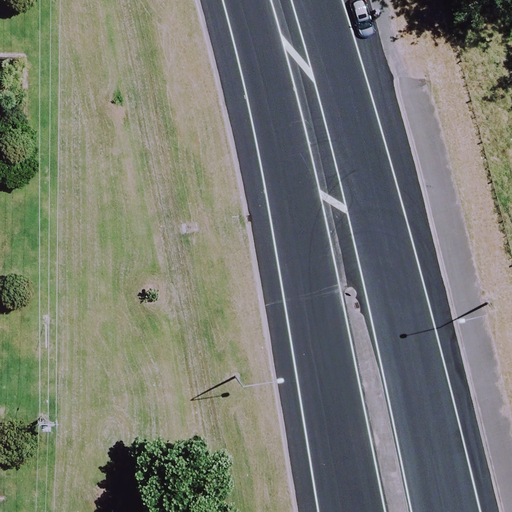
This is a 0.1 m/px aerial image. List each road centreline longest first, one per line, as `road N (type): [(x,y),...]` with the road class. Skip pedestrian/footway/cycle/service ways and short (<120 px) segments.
road 1 (secondary): [(319,170),(392,289),(448,511)]
road 2 (secondary): [(347,511),(317,305),(319,170)]
road 3 (secondary): [(319,170),(276,0)]
